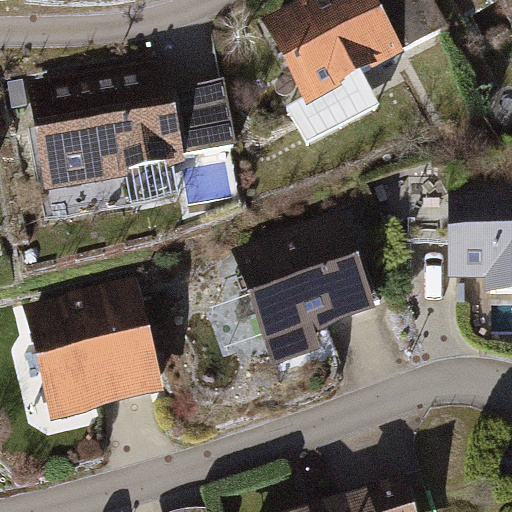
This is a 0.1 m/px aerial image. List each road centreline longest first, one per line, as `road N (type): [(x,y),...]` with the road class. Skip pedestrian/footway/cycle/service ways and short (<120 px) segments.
road 1 (residential): [(511,389),(437,383),(178,475),(11,511)]
road 2 (residential): [(207,0),(155,23),(0,28)]
